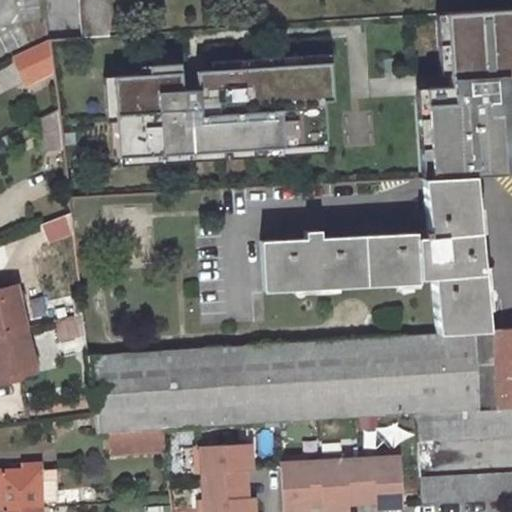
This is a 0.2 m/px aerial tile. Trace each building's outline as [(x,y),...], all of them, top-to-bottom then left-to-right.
[(111,36),(108,0),(79,0),(82,36),(111,36)] [(511,3),(447,7),(452,98),(509,95),(511,94),(511,3)] [(28,87),(55,74),(50,40),(14,62),(28,87)] [(328,60),(112,72),(117,163),(324,152),(321,98),(331,98),(328,60)] [(511,158),(509,95),(452,98),(429,99),(433,177),(474,175),(511,173),(511,158)] [(38,120),(41,150),(65,147),(61,116),(60,110),(38,120)] [(260,241),(262,291),(417,282),(433,281),(438,332),(488,328),(474,175),(433,177),(422,178),(426,231),(413,232),(260,241)] [(43,228),(52,249),(73,246),(70,217),(43,228)] [(15,287),(0,291),(0,336),(26,330),(15,287)] [(511,327),(488,328),(438,332),(89,355),(94,435),(109,434),(151,431),(165,430),(418,413),(511,407),(511,327)] [(0,336),(0,385),(22,381),(21,378),(36,374),(26,330),(0,336)] [(420,442),(511,436),(511,407),(418,413),(420,442)] [(168,454),(165,430),(151,431),(153,455),(168,454)] [(110,457),(153,455),(151,431),(109,434),(110,457)] [(252,445),(197,447),(198,473),(204,472),(204,487),(241,485),(240,470),(253,470),(252,445)] [(375,460),(361,461),(363,497),(377,496),(378,509),(403,507),(400,453),(375,454),(375,460)] [(363,497),(361,461),(346,461),(346,456),(321,457),(321,463),(323,499),(324,511),(349,510),(348,498),(363,497)] [(307,458),(282,459),(285,511),(310,511),(310,500),(323,499),(321,463),(308,463),(307,458)] [(27,467),(1,468),(1,506),(44,506),(44,496),(43,466),(43,461),(27,461),(27,467)] [(57,496),(57,466),(43,466),(44,496),(57,496)] [(511,500),(511,472),(421,479),(423,506),(511,500)] [(241,485),(204,487),(205,501),(200,501),(200,511),(254,511),(254,498),(242,499),(241,485)]
